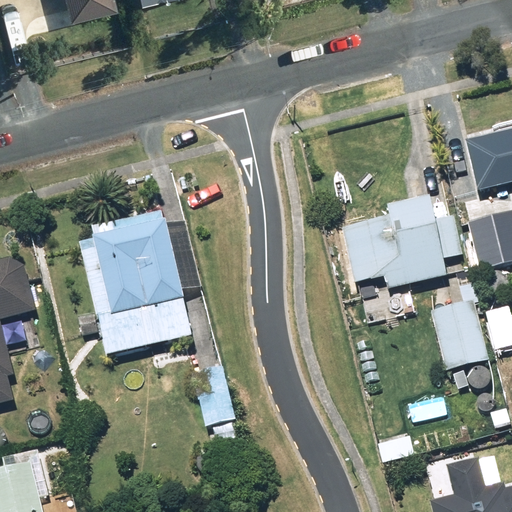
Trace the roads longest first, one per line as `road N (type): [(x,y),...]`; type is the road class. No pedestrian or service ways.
road 1 (residential): [(341,511),(283,389),(266,308),(255,161),(237,87)]
road 2 (residential): [(511,18),(237,87)]
road 3 (residential): [(237,87),(0,147)]
